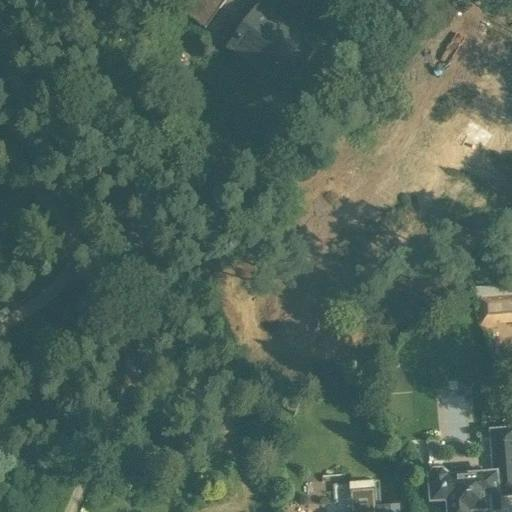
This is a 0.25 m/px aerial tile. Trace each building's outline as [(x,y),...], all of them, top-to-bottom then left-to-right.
[(226,0),(206,0),(219,10),(226,0)] [(286,89),(314,51),(298,39),(284,29),(258,10),(230,48),(256,68),(269,77),(286,89)] [(418,108),(398,144),(453,175),(462,159),(488,174),(506,142),(454,112),(447,125),(418,108)] [(481,298),(481,300),(477,300),(478,327),(511,324),(511,297),(511,290),(499,291),(498,288),(475,289),(476,298),(481,298)] [(486,511),(498,511),(495,476),(482,477),(482,475),(477,470),(468,471),(463,476),(463,479),(449,480),(443,474),(434,475),(428,483),(430,511),(447,510),(447,511),(486,511)] [(305,485),(306,498),(319,497),(319,485),(305,485)] [(387,511),(387,506),(375,507),(374,490),(348,492),(349,511),(387,511)]
